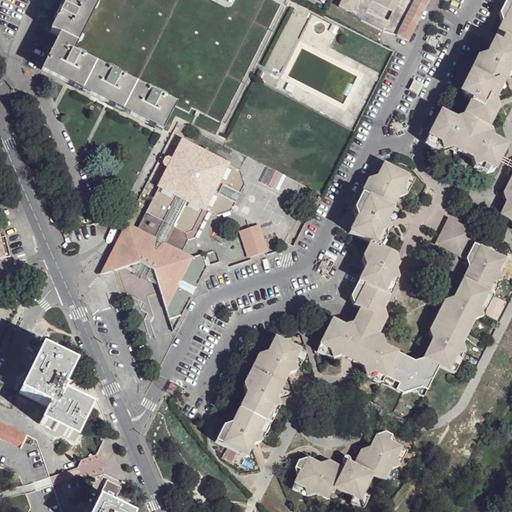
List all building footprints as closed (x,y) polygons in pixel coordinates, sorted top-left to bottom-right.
[(217,0),(224,3),(226,0),(65,0),(51,28),(61,33),(56,43),(43,69),(163,130),(174,107),(176,103),(74,51),(99,0),(217,0)] [(430,0),(341,0),(337,9),(408,45),(430,0)] [(511,5),(506,3),(500,15),(503,27),(496,41),(502,44),(511,49),(511,5)] [(511,49),(502,44),(499,51),(511,57),(511,49)] [(511,57),(499,51),(491,47),(486,60),(475,63),(462,89),(466,101),(471,105),(463,119),(451,121),(439,115),(423,146),(436,152),(448,151),(474,163),(476,174),(482,176),(493,173),(505,149),(493,142),(490,129),(497,116),(494,104),(506,80),(511,78),(511,57)] [(123,220),(99,273),(136,261),(152,268),(168,318),(183,313),(207,259),(205,252),(194,255),(182,250),(187,239),(195,237),(207,209),(217,213),(232,208),(244,181),(240,169),(230,165),(228,158),(179,136),(173,151),(159,155),(163,168),(156,184),(156,186),(138,227),(123,220)] [(415,180),(384,164),(378,178),(368,181),(362,194),(392,210),(398,197),(408,194),(415,180)] [(511,185),(507,183),(500,195),(502,206),(495,221),(511,228),(511,185)] [(392,210),(362,194),(354,208),(357,219),(351,231),(376,243),(381,247),(388,235),(385,223),(392,210)] [(479,234),(452,220),(439,246),(469,262),(470,271),(463,286),(495,302),(502,288),(499,277),(505,264),(472,248),(479,234)] [(238,231),(247,258),(250,257),(268,251),(260,224),(238,231)] [(381,247),(376,243),(369,254),(370,264),(363,278),(395,294),(401,281),(400,271),(402,266),(399,257),(381,247)] [(395,294),(363,278),(358,288),(360,302),(367,306),(361,319),(384,330),(391,317),(389,305),(395,294)] [(495,302),(463,286),(456,300),(448,302),(440,318),(469,333),(477,319),(487,317),(495,302)] [(349,322),(336,316),(321,346),(333,352),(343,350),(372,364),(375,373),(399,387),(413,385),(426,392),(442,362),(430,354),(417,355),(392,343),(387,332),(384,330),(361,319),(349,322)] [(469,333),(440,318),(433,330),(436,340),(430,354),(442,362),(459,370),(467,355),(464,345),(469,333)] [(307,350),(277,335),(270,348),(259,351),(253,365),(284,381),(290,367),(301,364),(307,350)] [(74,366),(41,349),(19,391),(47,406),(40,421),(74,439),(89,409),(62,395),(60,394),(64,384),(74,366)] [(284,381),(253,365),(247,376),(249,388),(242,401),(272,417),(280,404),(278,392),(284,381)] [(272,417),(242,401),(235,414),(225,420),(218,431),(247,447),(255,435),(264,431),(272,417)] [(0,417),(0,435),(24,448),(45,511),(61,511),(36,436),(0,417)] [(354,476),(332,463),(321,467),(307,461),(299,462),(295,470),(298,478),(292,491),(305,497),(316,495),(329,501),(335,490),(357,501),(355,506),(365,511),(367,511),(373,500),(368,497),(378,476),(390,483),(397,468),(408,465),(415,452),(400,444),(398,436),(392,433),(383,436),(375,451),(366,453),(354,476)] [(121,487),(106,480),(96,500),(112,507),(121,487)] [(121,511),(112,507),(96,500),(90,511),(121,511)]
